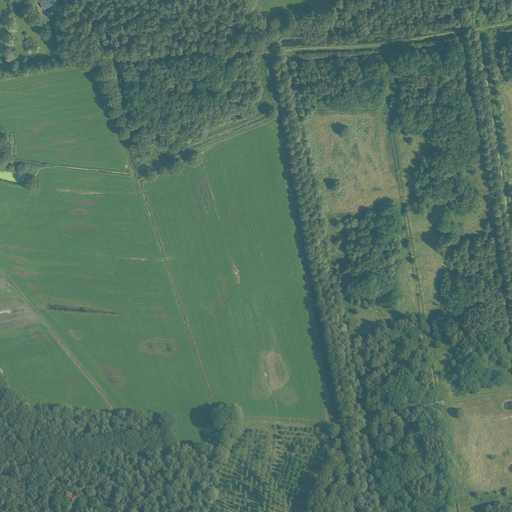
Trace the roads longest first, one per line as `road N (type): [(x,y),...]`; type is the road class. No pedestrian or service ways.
road 1 (track): [(346,420),(276,49)]
road 2 (track): [(511,184),(486,27)]
